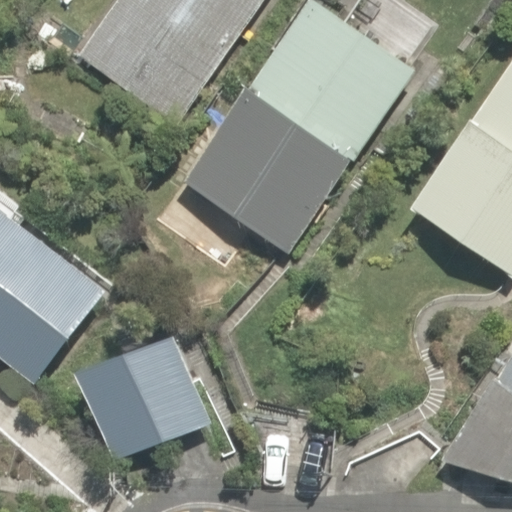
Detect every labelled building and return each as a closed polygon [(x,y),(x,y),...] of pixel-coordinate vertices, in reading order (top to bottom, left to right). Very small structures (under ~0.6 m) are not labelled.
[(180,126),(272,0),(120,0),(81,54),(180,126)] [(314,0),(189,180),(293,252),(420,69),(320,0),(314,0)] [(511,67),(417,205),(511,270),(511,67)] [(0,352),(38,382),(112,289),(0,201),(0,352)] [(86,370),(118,459),(218,423),(186,334),(86,370)] [(511,361),(445,459),(511,478),(511,361)]
